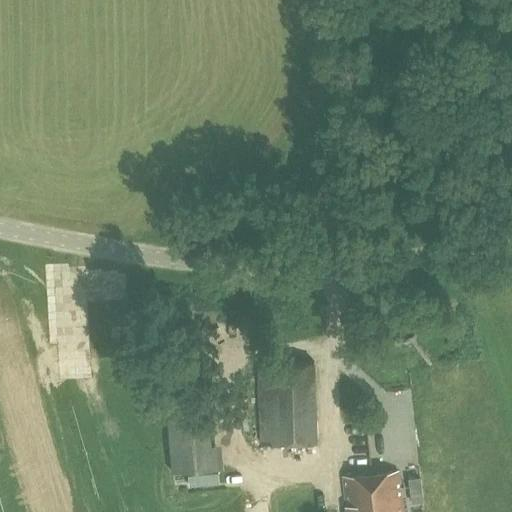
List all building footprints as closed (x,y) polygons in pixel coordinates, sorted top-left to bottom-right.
[(68,357),(70,380),(99,379),(98,356),(68,357)] [(319,441),(315,361),(258,362),(261,442),(319,441)] [(167,388),(173,470),(212,467),(206,386),(167,388)] [(344,476),(347,511),(403,511),(399,470),(344,476)] [(411,499),(420,498),(416,475),(408,476),(411,499)]
